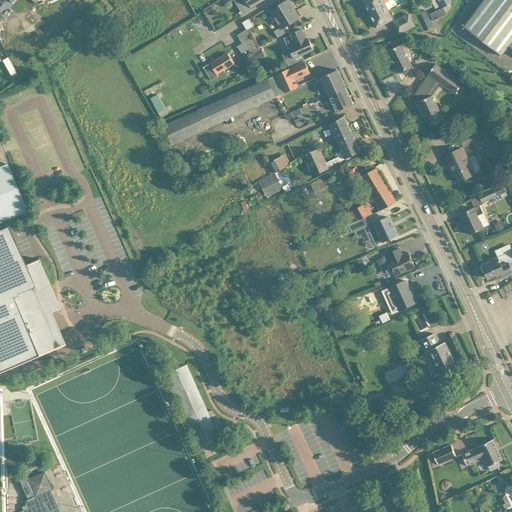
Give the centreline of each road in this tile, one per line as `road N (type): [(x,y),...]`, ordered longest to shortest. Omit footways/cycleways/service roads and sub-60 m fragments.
road 1 (residential): [(69,0),(214,274),(266,398)]
road 2 (tertiary): [(511,386),(322,0)]
road 3 (unclassified): [(130,303),(198,348),(222,400),(257,420),(300,497)]
road 4 (unclassified): [(300,497),(398,457),(439,424),(511,388)]
